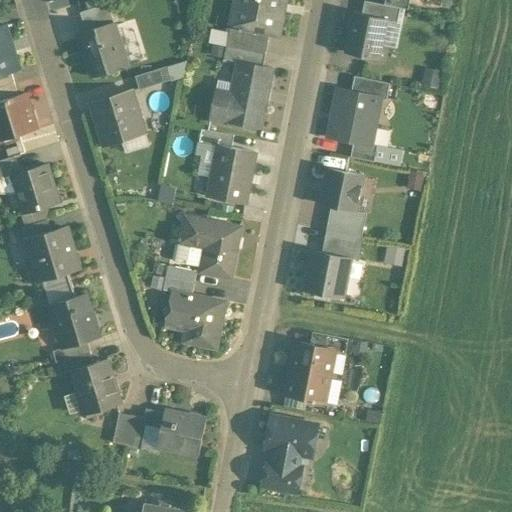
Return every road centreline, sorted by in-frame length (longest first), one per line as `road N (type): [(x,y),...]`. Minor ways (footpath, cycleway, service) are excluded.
road 1 (residential): [(25,0),(116,249),(139,338),(168,373),(251,398)]
road 2 (residential): [(328,0),(251,398)]
road 3 (track): [(269,308),(393,333)]
